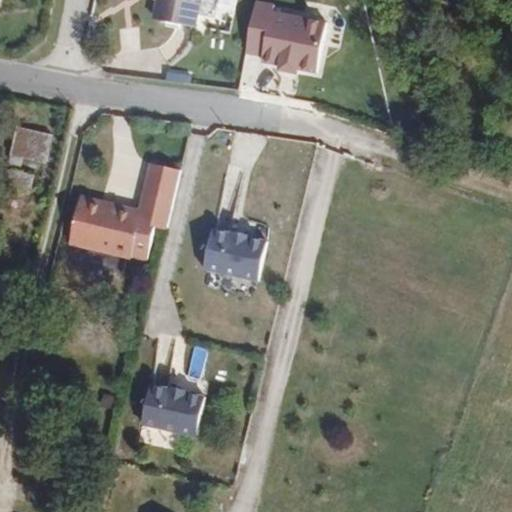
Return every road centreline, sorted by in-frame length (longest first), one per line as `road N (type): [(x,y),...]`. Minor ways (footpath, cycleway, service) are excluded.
road 1 (unknown): [(0,496),(61,82)]
road 2 (residential): [(268,120),(0,72)]
road 3 (track): [(268,120),(511,198)]
